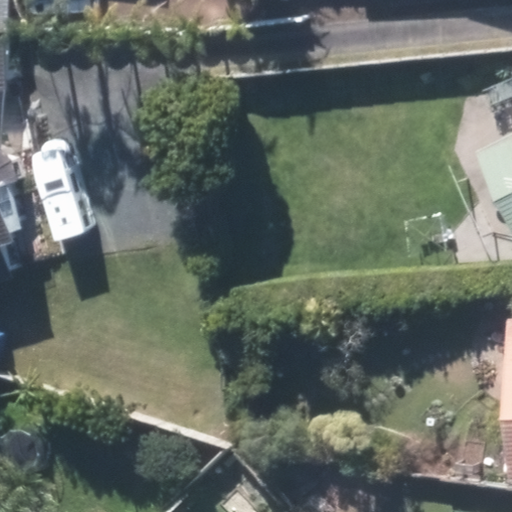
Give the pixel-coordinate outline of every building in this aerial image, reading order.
[(0,0),(0,92),(19,93),(20,35),(27,35),(27,0),(0,0)] [(0,288),(30,279),(22,251),(41,246),(24,188),(33,185),(26,164),(4,141),(0,140),(0,288)] [(511,151),(470,172),(507,247),(511,243),(511,151)] [(233,456),(211,478),(231,500),(254,479),(233,456)] [(438,511),(401,493),(391,511),(438,511)] [(297,511),(325,511),(312,499),(297,511)]
